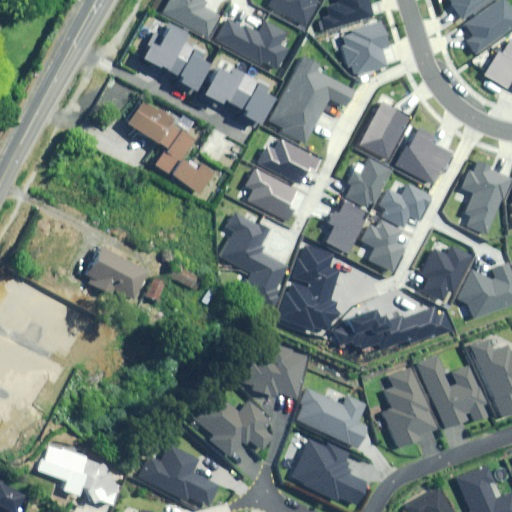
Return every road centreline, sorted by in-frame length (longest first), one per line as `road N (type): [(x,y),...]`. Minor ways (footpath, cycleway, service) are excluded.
road 1 (secondary): [(0,207),(110,0)]
road 2 (residential): [(298,223),(373,83),(427,61)]
road 3 (residential): [(397,279),(479,119)]
road 4 (residential): [(374,511),(399,480),(511,434)]
